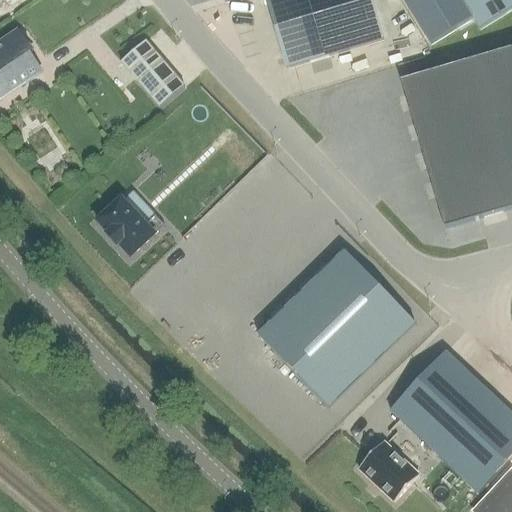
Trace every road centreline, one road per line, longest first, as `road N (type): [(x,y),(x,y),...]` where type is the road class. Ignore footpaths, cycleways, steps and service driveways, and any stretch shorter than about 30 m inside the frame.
road 1 (unclassified): [(168,0),(426,283)]
road 2 (unclassified): [(253,511),(0,251)]
